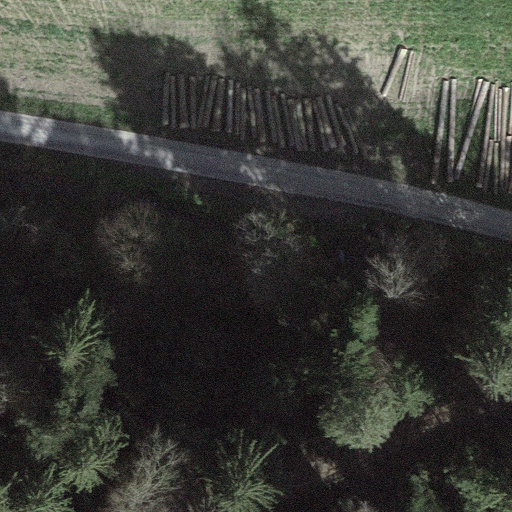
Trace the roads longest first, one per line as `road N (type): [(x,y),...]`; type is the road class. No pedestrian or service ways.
road 1 (unclassified): [(0,125),(511,227)]
road 2 (track): [(511,385),(410,418),(204,511)]
